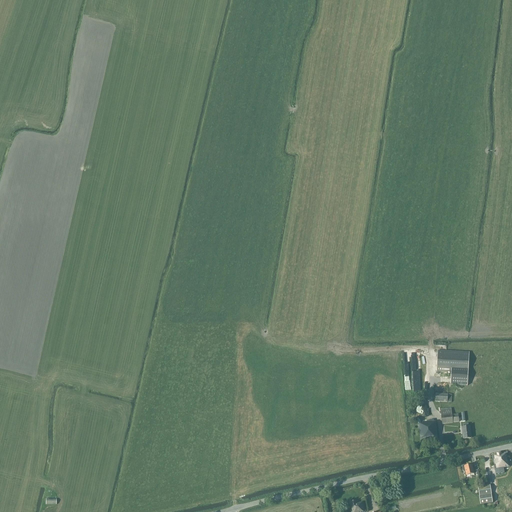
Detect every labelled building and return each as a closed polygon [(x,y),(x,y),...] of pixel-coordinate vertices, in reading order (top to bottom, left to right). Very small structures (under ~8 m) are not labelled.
[(469,352),(438,351),(436,372),(451,373),(468,373),(469,352)] [(467,385),(468,373),(451,373),(450,385),(467,385)] [(451,402),(452,394),(435,393),(435,401),(451,402)] [(452,415),(441,416),(442,425),(453,423),(459,422),(458,415),(452,415)] [(424,424),(418,424),(421,443),(438,441),(436,422),(434,422),(434,420),(429,420),(430,422),(424,423),(424,424)] [(464,428),(462,428),(462,435),(463,435),(463,439),(471,439),(470,427),(469,427),(468,424),(463,425),(464,428)] [(511,466),(510,467),(507,453),(493,455),(495,471),(501,507),(511,505),(511,466)] [(464,472),(465,472),(466,476),(470,475),(471,477),(474,476),(472,465),(469,466),(469,465),(468,465),(463,466),(462,466),(462,467),(463,472),(464,472)] [(490,486),(478,488),(479,497),(480,504),(480,505),(481,505),(493,503),(491,495),(490,486)] [(350,503),(352,511),(364,511),(363,502),(356,504),(356,502),(350,503)]
